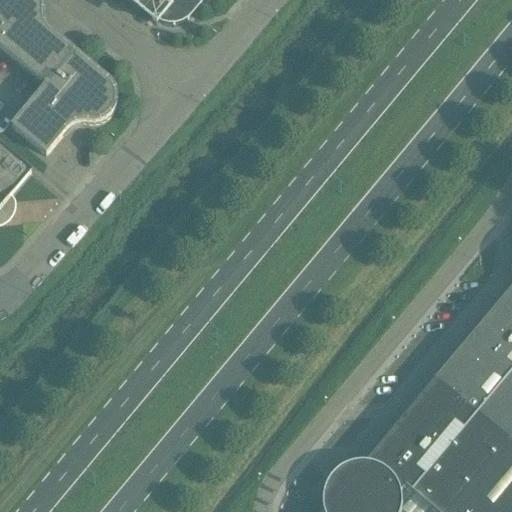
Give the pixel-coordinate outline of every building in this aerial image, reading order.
[(205,0),(129,0),(142,11),(140,14),(157,28),(159,25),(163,27),(166,29),(170,29),(174,29),(178,28),(182,27),(185,24),(188,22),(205,0)] [(31,177),(0,150),(0,220),(6,220),(5,207),(31,177)] [(511,292),(435,385),(477,420),(511,378),(511,292)] [(508,446),(511,441),(511,378),(477,420),(508,446)] [(402,501),(401,497),(405,492),(412,497),(477,420),(435,385),(366,467),(362,467),(358,467),(354,468),(350,469),(346,470),(343,472),(339,474),(336,477),(333,479),(331,483),(328,486),(326,489),(325,493),(324,497),(323,501),(323,505),(323,509),(322,511),(402,511),(402,509),(402,505),(402,501)] [(429,511),(453,511),(508,446),(477,420),(412,497),(429,511)] [(506,511),(511,505),(511,449),(508,446),(453,511),(506,511)]
